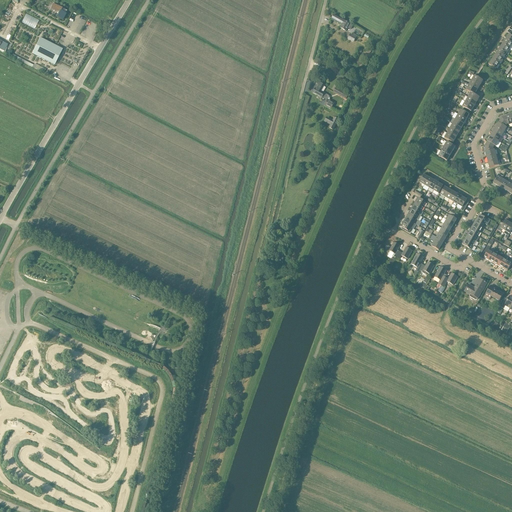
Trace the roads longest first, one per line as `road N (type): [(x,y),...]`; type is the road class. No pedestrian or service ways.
road 1 (track): [(211,511),(274,323),(343,157),(380,76),(428,0)]
road 2 (track): [(274,323),(259,268),(194,511)]
road 3 (tertiary): [(0,218),(128,0)]
road 4 (track): [(259,268),(300,97)]
road 5 (residential): [(465,258),(459,269),(394,232),(411,198)]
